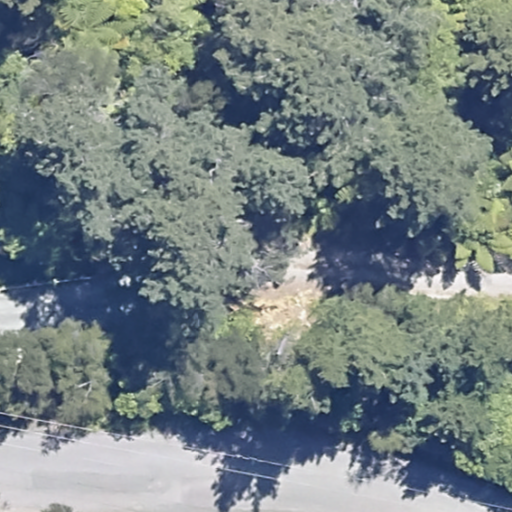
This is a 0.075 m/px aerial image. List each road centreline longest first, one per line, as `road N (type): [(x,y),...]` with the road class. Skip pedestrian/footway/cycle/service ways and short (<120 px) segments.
road 1 (track): [(0,327),(176,319),(511,276)]
road 2 (tertiary): [(422,511),(311,478),(0,465)]
